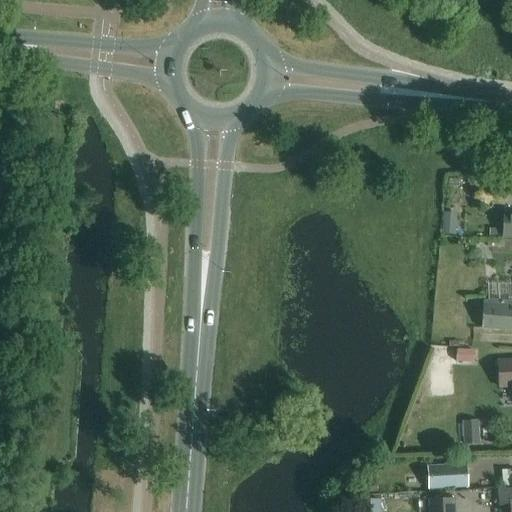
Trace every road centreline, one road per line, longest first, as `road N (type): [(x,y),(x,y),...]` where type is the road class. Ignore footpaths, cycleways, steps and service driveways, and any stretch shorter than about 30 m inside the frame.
road 1 (tertiary): [(183,511),(215,120)]
road 2 (tertiary): [(511,105),(268,76)]
road 3 (unclassified): [(168,65),(0,45)]
